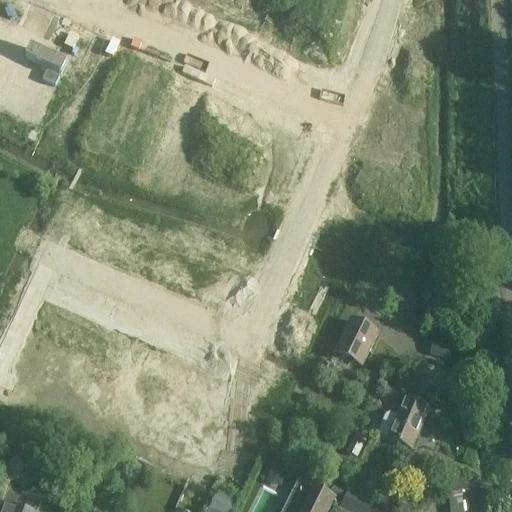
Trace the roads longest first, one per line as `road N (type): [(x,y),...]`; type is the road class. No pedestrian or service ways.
road 1 (residential): [(75,0),(341,120),(389,0)]
road 2 (residential): [(496,0),(511,378)]
